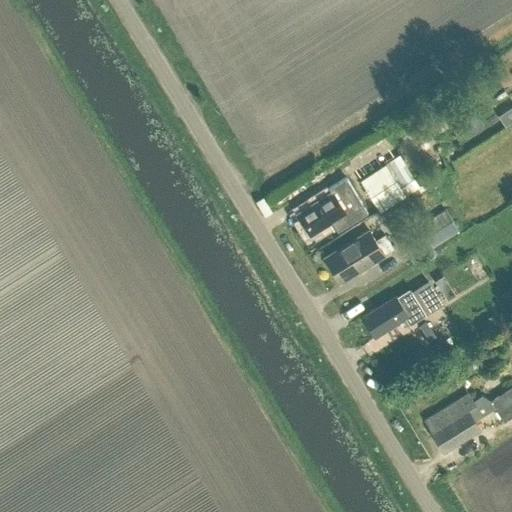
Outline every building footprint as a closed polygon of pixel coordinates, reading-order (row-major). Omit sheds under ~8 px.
[(511,105),(498,115),(505,126),(511,120),(511,105)] [(380,210),(419,185),(399,153),(360,178),(380,210)] [(299,212),(297,213),(310,233),(311,233),(311,232),(331,220),(337,231),(368,212),(346,176),(328,187),(331,192),(299,212)] [(417,224),(397,237),(412,261),(432,248),(431,246),(458,229),(444,207),(417,224)] [(375,240),(369,230),(325,257),(340,281),(383,254),(383,253),(393,248),(385,234),(375,240)] [(442,274),(434,279),(446,299),(454,294),(442,274)] [(442,303),(429,282),(411,293),(408,288),(397,295),(361,316),(374,337),(405,318),(410,324),(428,312),(429,313),(442,303)] [(494,317),(486,323),(492,333),(501,327),(494,317)] [(511,416),(511,386),(490,401),(481,395),(473,400),(468,392),(424,419),(431,429),(430,430),(444,452),(446,450),(479,429),(474,420),(494,408),(503,422),(511,416)]
